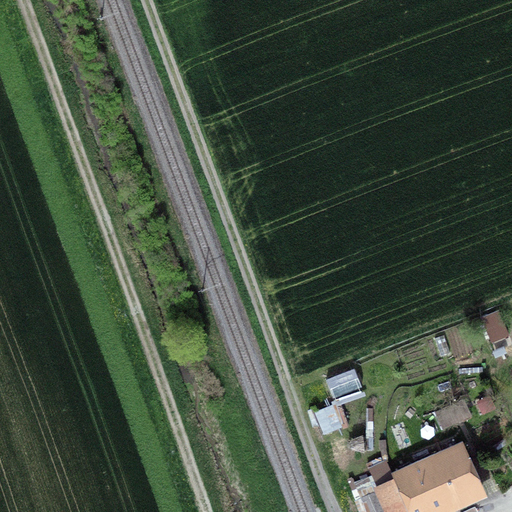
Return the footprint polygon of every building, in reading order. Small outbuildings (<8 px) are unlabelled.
[(485,313),(495,337),(510,331),(500,307),(485,313)] [(332,378),(336,392),(362,384),(358,370),(332,378)] [(470,415),(463,400),(435,413),(442,428),(470,415)] [(378,491),(386,511),(427,511),(477,490),(459,448),(440,457),(438,453),(392,473),(397,483),(378,491)] [(361,498),(367,511),(383,511),(375,492),(361,498)]
